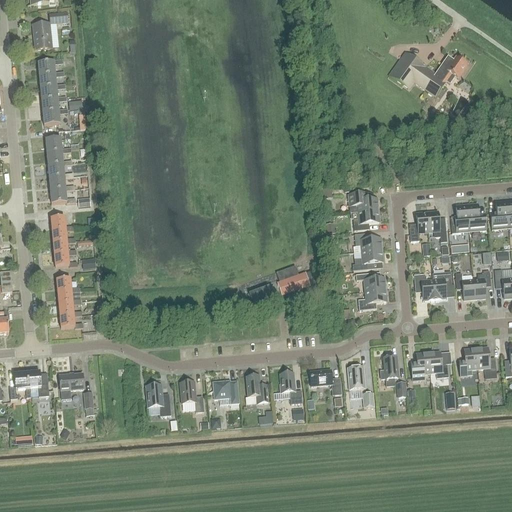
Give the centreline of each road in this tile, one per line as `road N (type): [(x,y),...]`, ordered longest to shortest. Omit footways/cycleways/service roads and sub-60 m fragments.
road 1 (residential): [(29,353),(112,347),(164,369),(333,354),(372,336),(407,334)]
road 2 (residential): [(511,189),(399,203),(407,334)]
road 3 (residential): [(17,212),(5,70)]
road 4 (residential): [(29,353),(17,212)]
